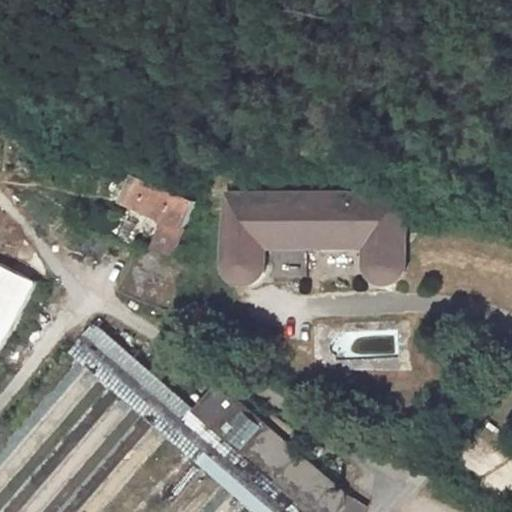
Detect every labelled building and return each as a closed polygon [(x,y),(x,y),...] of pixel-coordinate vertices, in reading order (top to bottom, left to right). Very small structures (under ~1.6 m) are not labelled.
[(98,162),(81,201),(112,216),(117,205),(129,176),(98,162)] [(354,189),(354,208),(366,208),(367,172),(350,171),(349,189),(354,189)] [(354,208),(220,205),(217,278),(218,283),(222,288),(226,292),(231,294),(236,295),(241,295),(247,293),(251,290),(255,286),(258,281),(259,245),(362,246),(360,280),(361,284),(364,289),(369,293),(374,295),(379,296),(384,295),(389,293),(394,290),(397,285),(399,280),(401,209),(366,208),(354,208)] [(154,221),(141,262),(163,269),(180,232),(154,221)] [(0,373),(40,280),(0,262),(0,373)] [(163,269),(141,262),(128,308),(134,310),(133,318),(145,321),(147,313),(170,318),(180,276),(163,269)] [(90,331),(0,435),(0,511),(334,511),(338,508),(337,491),(211,379),(184,409),(90,331)] [(451,400),(440,396),(435,410),(446,414),(451,400)]
